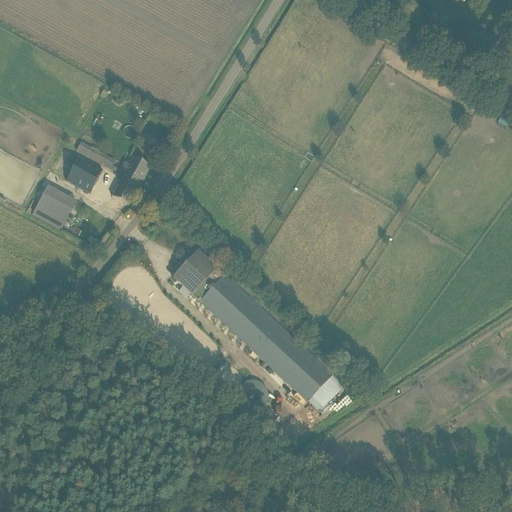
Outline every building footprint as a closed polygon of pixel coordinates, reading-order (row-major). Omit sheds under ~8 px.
[(81,143),(76,152),(110,171),(110,170),(116,173),(118,169),(112,166),(115,161),(81,143)] [(121,179),(111,198),(128,207),(150,167),(133,158),(129,165),(126,171),(122,168),(117,177),(121,179)] [(76,165),(66,183),(90,196),(99,180),(102,173),(103,172),(94,167),(91,173),(76,165)] [(60,232),(75,205),(47,190),(32,217),(60,232)] [(34,214),(40,200),(34,198),(28,212),(34,214)] [(332,376),(201,254),(175,282),(176,283),(177,283),(307,403),(332,376)] [(250,408),(270,402),(263,378),(244,383),(250,408)]
